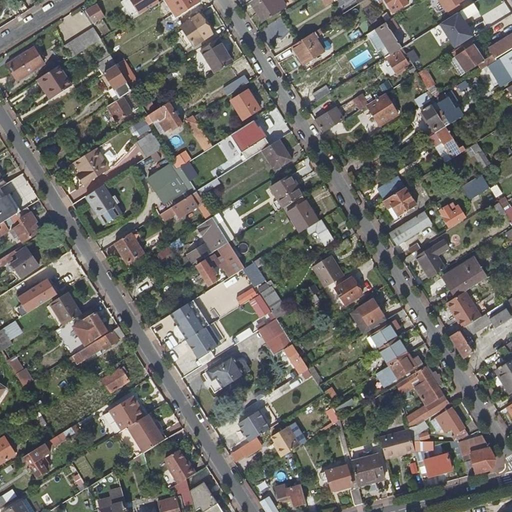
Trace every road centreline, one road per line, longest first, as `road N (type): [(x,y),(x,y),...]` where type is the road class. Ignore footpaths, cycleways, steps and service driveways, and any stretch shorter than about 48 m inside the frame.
road 1 (residential): [(222,0),(511,460)]
road 2 (residential): [(0,115),(250,511)]
road 3 (residential): [(391,511),(511,479)]
